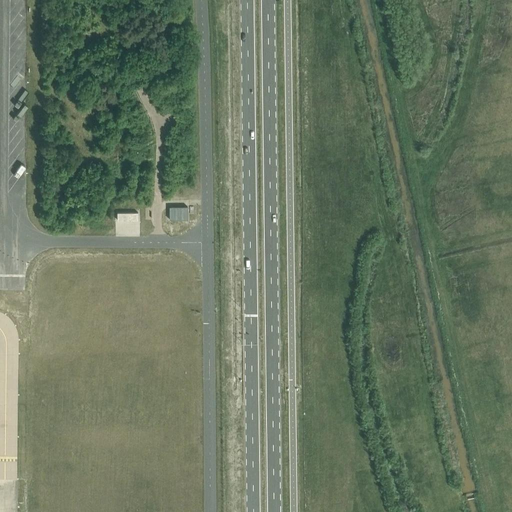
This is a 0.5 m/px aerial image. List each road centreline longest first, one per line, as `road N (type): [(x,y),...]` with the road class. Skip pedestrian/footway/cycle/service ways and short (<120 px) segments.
road 1 (unclassified): [(209,511),(201,0)]
road 2 (primary): [(274,511),(268,0)]
road 3 (primary): [(248,0),(253,511)]
